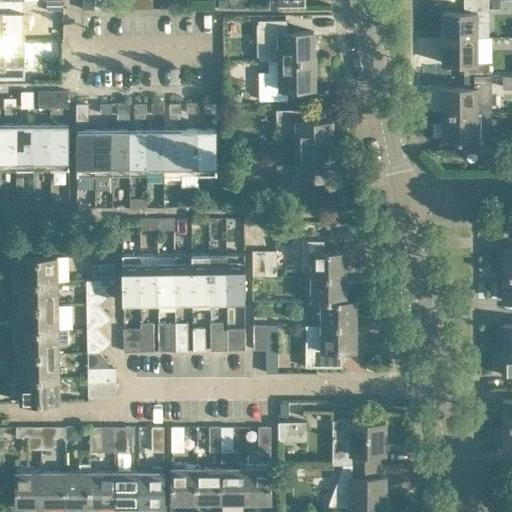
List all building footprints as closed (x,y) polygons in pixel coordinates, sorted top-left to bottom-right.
[(0,0),(0,38),(4,38),(6,38),(6,27),(24,27),(24,0),(0,0)] [(46,0),(47,10),(62,10),(62,0),(46,0)] [(478,20),(490,20),(489,0),(463,0),(464,11),(441,11),(441,38),(478,38),(478,20)] [(266,19),(259,19),(260,44),(260,59),(269,59),(280,59),(314,59),(314,30),(286,30),(286,19),(266,19)] [(4,38),(0,38),(0,77),(25,78),(24,38),(6,38),(4,38)] [(489,62),(478,62),(478,38),(441,38),(441,62),(464,62),(464,75),(489,75),(489,62)] [(269,70),(260,70),(260,75),(260,99),(287,98),(287,87),(314,86),(314,59),(280,59),(269,59),(269,70)] [(511,73),(494,72),(493,85),(511,85),(511,73)] [(478,87),(489,87),(489,75),(464,75),(464,86),(442,86),(442,111),(478,112),(478,87)] [(39,91),(39,96),(39,105),(51,105),(51,91),(39,91)] [(68,91),(51,91),(51,105),(68,105),(68,91)] [(16,106),(16,97),(4,97),(4,106),(16,106)] [(22,97),(22,106),(33,106),(33,97),(22,97)] [(216,101),(205,102),(204,102),(204,111),(216,111),(216,101)] [(95,174),(95,128),(84,128),(84,119),(88,119),(88,102),(76,102),(77,174),(95,174)] [(100,112),(112,112),(112,102),(100,102),(100,112)] [(129,102),(117,102),(118,119),(129,119),(129,102)] [(146,102),(135,102),(135,111),(146,111),(146,102)] [(163,102),(153,102),(152,102),(152,111),(164,111),(163,102)] [(181,102),(180,102),(169,102),(169,111),(181,111),(181,102)] [(198,102),(187,102),(186,102),(186,111),(198,111),(198,102)] [(277,133),(299,133),(299,149),(332,149),(331,119),(304,120),(304,108),(277,108),(277,133)] [(490,149),(490,137),(490,127),(491,126),(491,113),(490,112),(478,112),(442,111),(442,137),(454,137),(454,149),(490,149)] [(0,168),(16,169),(16,123),(0,122),(0,168)] [(51,122),(34,123),(34,169),(51,168),(51,122)] [(69,122),(51,122),(51,168),(69,168),(69,122)] [(34,169),(34,123),(16,123),(16,169),(34,169)] [(198,127),(181,128),(181,174),(199,174),(198,127)] [(216,127),(198,127),(199,174),(217,173),(216,127)] [(112,128),(95,128),(95,174),(113,174),(112,128)] [(112,128),(113,174),(130,174),(129,128),(112,128)] [(147,174),(147,128),(129,128),(130,174),(147,174)] [(164,128),(147,128),(147,174),(164,174),(164,128)] [(181,128),(164,128),(164,174),(181,174),(181,128)] [(305,176),(332,175),(332,149),(299,149),(299,163),(277,163),(278,188),(305,187),(305,176)] [(140,218),(140,228),(158,228),(158,217),(140,218)] [(173,228),(173,217),(158,217),(158,228),(173,228)] [(303,239),(303,274),(313,274),(346,275),(346,249),(329,249),(323,249),(323,239),(313,239),(303,239)] [(511,247),(502,248),(502,274),(511,273),(511,247)] [(252,274),(264,274),(264,249),(252,249),(252,274)] [(276,249),(264,249),(264,274),(276,274),(276,249)] [(227,298),(226,252),(209,253),(210,299),(227,298)] [(244,252),(226,252),(227,298),(245,298),(244,252)] [(123,300),(141,300),(141,253),(122,254),(123,300)] [(159,299),(158,253),(141,253),(141,300),(159,299)] [(175,299),(175,253),(158,253),(159,299),(175,299)] [(193,299),(192,253),(175,253),(175,299),(193,299)] [(210,299),(209,253),(192,253),(193,299),(193,305),(210,305),(210,299)] [(13,269),(13,280),(58,279),(57,255),(18,256),(18,269),(13,269)] [(95,279),(98,279),(105,287),(114,279),(114,261),(94,262),(95,279)] [(502,299),(511,298),(511,273),(502,274),(502,299)] [(313,274),(313,301),(323,301),(323,300),(346,300),(346,299),(346,275),(313,274)] [(13,291),(19,291),(19,304),(58,304),(58,279),(13,280),(13,291)] [(86,279),(87,303),(99,303),(110,293),(105,287),(98,279),(95,279),(86,279)] [(346,300),(323,300),(323,301),(323,323),(355,323),(356,299),(346,299),(346,300)] [(87,303),(87,327),(99,327),(110,317),(99,303),(87,303)] [(19,317),(14,317),(14,328),(58,327),(58,304),(19,304),(19,317)] [(153,320),(140,321),(140,326),(142,326),(142,350),(154,349),(153,320)] [(204,320),(192,321),(193,339),(193,349),(205,349),(205,339),(204,320)] [(221,320),(210,320),(210,339),(210,349),(222,348),(226,347),(226,328),(221,328),(221,320)] [(159,321),(159,329),(159,349),(171,349),(171,321),(159,321)] [(187,321),(176,321),(176,349),(187,349),(187,339),(187,321)] [(511,322),(502,323),(502,348),(511,348),(511,322)] [(254,348),(266,348),(266,323),(254,323),(254,348)] [(278,348),(278,323),(266,323),(266,348),(278,348)] [(323,323),(306,323),(306,335),(306,345),(306,348),(343,349),(352,349),(355,349),(355,323),(323,323)] [(142,326),(140,326),(123,327),(124,350),(142,350),(142,326)] [(14,339),(19,339),(20,352),(59,351),(58,327),(14,328),(14,339)] [(87,327),(88,351),(99,351),(111,341),(99,327),(87,327)] [(227,328),(228,348),(245,348),(245,328),(227,328)] [(343,365),(343,349),(306,348),(305,365),(343,365)] [(511,348),(502,348),(502,374),(511,373),(511,348)] [(20,365),(15,365),(15,376),(59,375),(59,351),(20,352),(20,365)] [(99,351),(88,351),(88,381),(116,380),(116,366),(109,366),(108,362),(99,351)] [(60,400),(59,375),(15,376),(15,387),(20,387),(20,400),(60,400)] [(116,394),(116,380),(88,381),(88,394),(116,394)] [(511,397),(502,398),(502,424),(511,423),(511,397)] [(280,401),(280,414),(288,414),(288,401),(280,401)] [(334,434),(332,434),(332,438),(335,438),(335,462),(332,462),(332,463),(343,463),(351,463),(378,463),(378,451),(385,451),(385,421),(354,421),(354,418),(337,418),(337,426),(334,426),(334,434)] [(306,437),(306,420),(278,420),(278,437),(306,437)] [(511,423),(502,424),(502,449),(511,448),(511,423)] [(28,447),(41,447),(42,447),(42,425),(16,425),(16,436),(28,436),(28,447)] [(54,448),(54,436),(66,436),(66,425),(42,425),(42,447),(41,447),(41,448),(54,448)] [(90,450),(102,450),(102,425),(90,425),(90,450)] [(114,450),(114,425),(102,425),(102,450),(114,450)] [(125,450),(125,442),(135,442),(135,425),(119,425),(114,425),(114,450),(125,450)] [(164,450),(164,425),(152,425),(152,450),(164,450)] [(184,450),(184,445),(184,425),(172,425),(172,450),(184,450)] [(221,500),(222,467),(222,425),(209,425),(209,450),(221,450),(221,467),(198,467),(198,500),(221,500)] [(246,500),(247,467),(241,467),(241,461),(238,461),(238,449),(233,449),(233,425),(222,425),(222,467),(221,500),(246,500)] [(271,425),(258,425),(258,450),(271,450),(271,425)] [(79,462),(79,471),(66,471),(66,504),(91,504),(90,471),(90,462),(79,462)] [(172,500),(198,500),(198,467),(198,462),(172,462),(172,500)] [(259,467),(247,467),(246,500),(271,500),(271,463),(259,463),(259,467)] [(295,463),(282,463),(282,481),(295,481),(295,463)] [(343,463),(328,504),(342,505),(351,505),(385,505),(385,475),(378,475),(378,463),(351,463),(343,463)] [(42,471),(42,466),(16,466),(16,504),(42,504),(42,471)] [(151,471),(139,471),(139,504),(164,504),(164,466),(151,466),(151,471)] [(66,504),(66,471),(42,471),(42,504),(66,504)] [(115,504),(115,471),(90,471),(91,504),(115,504)] [(115,504),(139,504),(139,471),(115,471),(115,504)]
